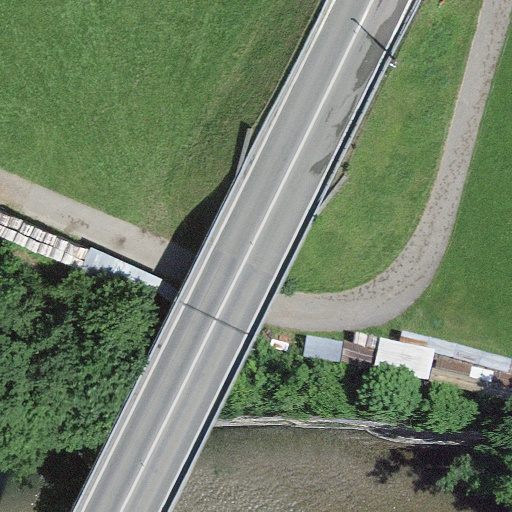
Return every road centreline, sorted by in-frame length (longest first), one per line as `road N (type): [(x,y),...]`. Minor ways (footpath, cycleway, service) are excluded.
road 1 (track): [(0,181),(299,313),(334,313),(384,294),(417,264),(503,0)]
road 2 (trunk): [(373,0),(122,511)]
